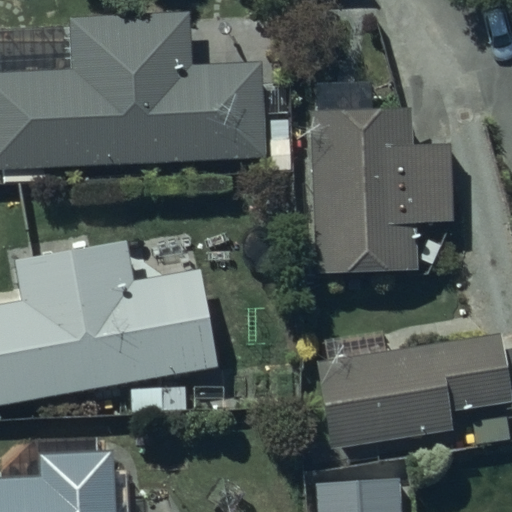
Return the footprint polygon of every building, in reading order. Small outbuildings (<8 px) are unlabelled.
[(70,7),(72,61),(0,64),(0,162),(268,151),(264,52),(191,56),(189,2),(70,7)] [(313,96),(315,265),(418,263),(418,214),(453,214),(453,134),(414,134),(414,96),(313,96)] [(23,293),(0,296),(0,398),(219,358),(201,260),(136,272),(128,230),(15,251),(23,293)] [(511,434),(511,433),(509,413),(511,412),(511,338),(505,340),(503,322),(317,353),(332,443),(456,423),(453,402),(469,399),(476,440),(511,434)] [(42,468),(0,468),(0,511),(117,511),(115,441),(41,443),(42,468)] [(317,473),(318,511),(402,511),(401,469),(317,473)]
